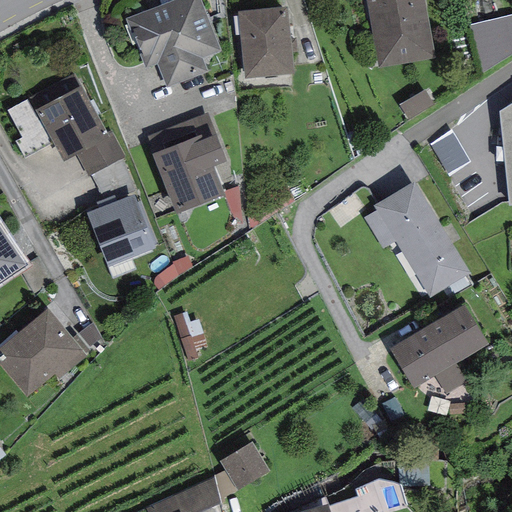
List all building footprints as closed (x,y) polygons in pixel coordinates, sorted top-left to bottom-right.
[(156,65),(166,88),(208,72),(202,59),(220,52),(199,0),(174,0),(125,19),(146,69),(156,65)] [(365,0),(377,68),(435,59),(424,0),(365,0)] [(238,12),(244,78),(293,75),(286,8),(238,12)] [(511,15),(469,26),(483,76),(511,56),(511,15)] [(80,86),(34,111),(63,163),(76,156),(88,178),(125,157),(110,131),(106,133),(80,86)] [(409,121),(434,106),(425,91),(400,106),(409,121)] [(511,103),(499,111),(509,205),(511,204),(511,103)] [(152,155),(176,215),(224,196),(223,192),(213,167),(226,162),(215,135),(206,114),(148,137),(155,154),(152,155)] [(447,174),(469,162),(453,133),(431,145),(447,174)] [(414,182),(373,206),(376,211),(395,242),(429,297),(470,273),(414,182)] [(241,224),(238,187),(223,192),(224,196),(236,226),(241,224)] [(86,213),(107,267),(155,248),(154,245),(157,244),(140,201),(137,202),(134,195),(117,201),(114,195),(95,202),(98,208),(86,213)] [(382,249),(395,242),(376,211),(364,218),(382,249)] [(0,230),(0,281),(24,265),(0,230)] [(191,267),(187,257),(172,263),(173,264),(178,276),(191,267)] [(153,285),(158,291),(178,276),(173,264),(158,275),(155,280),(153,285)] [(389,349),(413,389),(434,376),(464,358),(488,344),(464,304),(389,349)] [(58,379),(86,357),(84,355),(71,339),(47,310),(0,348),(0,364),(26,397),(54,374),(58,379)] [(174,317),(188,361),(197,359),(195,350),(206,348),(198,319),(190,322),(187,312),(174,317)] [(100,338),(93,323),(71,339),(84,355),(90,351),(87,348),(100,338)] [(464,358),(434,376),(446,395),(476,377),(464,358)] [(220,461),(238,491),(269,472),(250,442),(220,461)] [(201,511),(219,504),(213,477),(145,508),(146,511),(201,511)]
